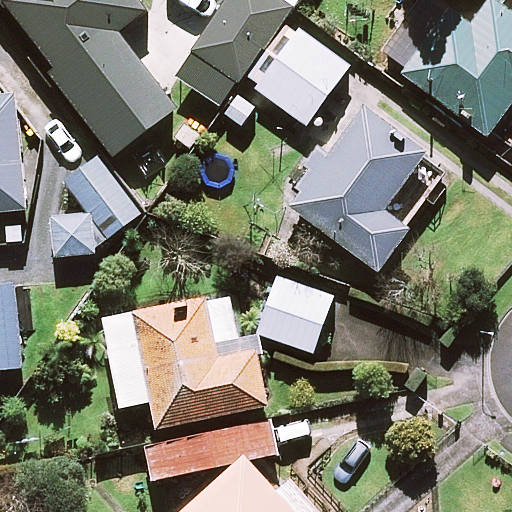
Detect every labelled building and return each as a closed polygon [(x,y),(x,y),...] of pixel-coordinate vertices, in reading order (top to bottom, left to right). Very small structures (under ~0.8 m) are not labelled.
[(1,0),(64,81),(59,85),(117,161),(178,114),(119,38),(149,15),(137,0),(1,0)] [(292,13),(272,0),(235,0),(180,81),(224,111),(292,13)] [(472,34),(425,1),(381,65),(507,153),(511,145),(511,20),(492,6),(472,34)] [(351,72),(301,33),(256,90),(334,150),(290,207),(381,277),(413,235),(407,231),(447,179),(335,92),(351,72)] [(0,217),(31,214),(20,98),(0,100),(0,217)] [(143,217),(101,163),(70,187),(87,210),(57,233),(82,265),(143,217)] [(337,300),(281,280),(260,338),(316,358),(337,300)] [(0,375),(26,374),(20,292),(0,293),(0,375)] [(241,343),(232,299),(126,322),(133,351),(111,356),(123,412),(155,406),(161,434),(270,410),(258,356),(224,363),(221,347),(241,343)] [(281,455),(274,423),(149,446),(156,479),(281,455)] [(278,500),(244,463),(191,511),(320,511),(295,485),(278,500)]
